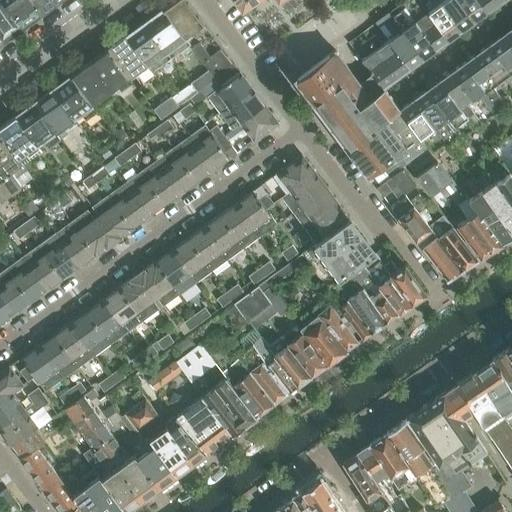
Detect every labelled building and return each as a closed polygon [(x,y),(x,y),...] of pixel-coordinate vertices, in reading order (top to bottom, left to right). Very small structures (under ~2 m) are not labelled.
[(0,0),(0,34),(3,39),(22,25),(2,0),(0,0)] [(2,0),(22,25),(40,12),(31,0),(2,0)] [(31,0),(40,12),(57,0),(31,0)] [(186,0),(173,0),(163,8),(185,38),(192,32),(195,37),(207,28),(203,23),(204,23),(186,0)] [(236,0),(242,8),(253,0),(277,0),(278,1),(278,0),(236,0)] [(420,0),(403,0),(402,1),(435,48),(448,39),(421,0),(420,0)] [(439,0),(420,0),(421,0),(448,39),(461,30),(440,1),(439,0)] [(441,0),(440,1),(461,30),(473,21),(459,0),(441,0)] [(459,0),(473,21),(486,11),(478,0),(459,0)] [(478,0),(486,11),(499,2),(497,0),(478,0)] [(402,1),(389,11),(422,58),(435,48),(402,1)] [(163,8),(145,21),(169,55),(167,51),(174,46),(177,50),(188,42),(185,38),(163,8)] [(379,26),(388,39),(409,67),(422,58),(389,11),(375,21),(379,26)] [(145,21),(126,35),(148,64),(155,59),(158,63),(169,55),(145,21)] [(511,27),(503,34),(511,46),(511,27)] [(409,67),(388,39),(382,43),(375,33),(368,39),(396,77),(409,67)] [(511,46),(503,34),(490,43),(511,73),(511,46)] [(148,64),(126,35),(108,48),(132,82),(133,81),(130,78),(137,73),(139,77),(151,69),(148,64)] [(369,53),(361,59),(373,73),(383,86),(396,77),(368,39),(362,43),(369,53)] [(192,47),(208,70),(215,79),(235,65),(222,47),(210,56),(199,42),(192,47)] [(511,73),(490,43),(477,52),(498,80),(504,76),(511,86),(511,73)] [(108,48),(89,61),(111,91),(118,86),(121,90),(132,82),(108,48)] [(296,80),(298,79),(307,90),(327,117),(333,126),(332,127),(342,140),(343,139),(369,173),(372,171),(393,155),(402,168),(404,167),(407,164),(405,162),(428,147),(421,137),(400,108),(383,86),(373,73),(360,83),(335,50),(329,54),(329,53),(328,54),(297,78),(296,78),(295,78),(296,80)] [(477,52),(465,61),(500,109),(507,105),(492,85),(498,80),(477,52)] [(111,91),(89,61),(71,75),(92,104),(99,99),(103,104),(114,95),(111,91)] [(465,61),(452,71),(472,97),(478,93),(494,114),(500,109),(465,61)] [(208,70),(191,83),(192,85),(197,92),(198,92),(215,79),(208,70)] [(466,102),(472,97),(452,71),(439,80),(468,118),(475,127),(482,123),(466,102)] [(208,97),(219,112),(253,88),(240,72),(216,89),(212,84),(203,90),(203,89),(198,92),(190,98),(196,105),(208,97)] [(70,75),(52,88),(74,118),(81,113),(86,120),(97,111),(92,105),(92,104),(71,75),(70,75)] [(439,80),(427,89),(456,127),(468,118),(439,80)] [(191,83),(171,97),(179,107),(191,98),(190,98),(198,92),(197,92),(192,85),(191,83)] [(68,133),(66,130),(76,122),(74,118),(52,88),(34,101),(60,139),(70,152),(77,147),(67,134),(68,133)] [(253,88),(219,112),(232,130),(242,123),(265,105),(253,88)] [(452,129),(456,127),(427,89),(413,99),(442,136),(446,142),(456,135),(452,129)] [(171,97),(153,110),(160,120),(179,107),(171,97)] [(413,99),(400,108),(421,137),(428,131),(435,141),(442,136),(413,99)] [(16,114),(15,115),(37,145),(44,139),(49,147),(60,139),(34,101),(16,115),(16,114)] [(190,103),(180,111),(185,118),(196,111),(190,103)] [(253,138),(253,139),(254,140),(278,122),(265,105),(242,123),(253,138)] [(42,176),(28,158),(39,149),(36,145),(37,145),(15,115),(0,125),(0,132),(26,169),(35,181),(42,176)] [(168,119),(157,127),(163,135),(173,127),(168,119)] [(205,124),(189,136),(213,168),(228,157),(229,158),(230,157),(229,156),(224,150),(217,140),(205,124)] [(157,127),(147,134),(152,142),(163,135),(157,127)] [(0,132),(0,174),(11,191),(12,191),(21,184),(16,177),(26,169),(0,132)] [(224,134),(217,140),(224,150),(231,144),(224,134)] [(189,136),(173,148),(197,180),(213,168),(189,136)] [(136,142),(125,150),(131,158),(141,150),(136,142)] [(108,145),(99,152),(105,160),(114,153),(108,145)] [(173,148),(157,159),(180,191),(197,180),(173,148)] [(125,150),(115,157),(120,165),(131,158),(125,150)] [(278,173),(289,188),(314,170),(302,154),(277,172),(277,173),(278,173)] [(437,157),(415,174),(431,194),(432,193),(431,193),(438,188),(452,177),(453,177),(437,157)] [(157,159),(141,171),(164,203),(180,191),(157,159)] [(511,174),(511,175),(500,159),(486,169),(491,176),(511,205),(511,174)] [(471,163),(465,167),(481,188),(511,231),(511,205),(491,176),(484,181),(471,163)] [(103,166),(93,173),(99,181),(109,173),(103,166)] [(402,168),(391,176),(404,193),(417,183),(404,167),(402,168)] [(465,181),(475,193),(468,198),(477,209),(502,243),(511,236),(511,231),(481,188),(465,167),(463,169),(469,177),(465,181)] [(290,190),(282,197),(292,210),(326,186),(314,170),(289,188),(290,190)] [(141,171),(125,183),(148,215),(164,203),(141,171)] [(68,172),(62,177),(69,187),(75,182),(68,172)] [(93,173),(83,181),(88,189),(99,181),(93,173)] [(0,196),(1,198),(11,191),(0,174),(0,196)] [(399,200),(391,206),(416,240),(424,233),(432,228),(414,203),(413,204),(406,195),(405,195),(404,193),(391,176),(385,181),(392,190),(399,200)] [(438,188),(431,193),(432,193),(440,204),(446,203),(448,201),(445,197),(459,187),(452,177),(438,188)] [(392,190),(385,181),(378,185),(376,187),(383,196),(392,190)] [(133,227),(132,226),(148,215),(125,183),(108,194),(132,227),(133,227)] [(326,186),(292,210),(304,226),(338,202),(326,186)] [(259,198),(254,191),(254,190),(253,189),(252,190),(253,191),(237,202),(261,235),(277,224),(271,216),(272,216),(266,208),(259,198)] [(66,192),(56,200),(62,208),(72,200),(66,192)] [(266,192),(259,198),(266,208),(274,203),(266,192)] [(97,213),(95,215),(114,241),(132,227),(108,194),(92,206),(97,213)] [(458,203),(466,217),(467,217),(491,250),(502,243),(477,209),(468,198),(467,197),(458,203)] [(33,199),(23,206),(29,215),(39,208),(33,199)] [(56,200),(46,207),(51,215),(62,208),(56,200)] [(237,202),(221,214),(245,247),(261,235),(237,202)] [(304,226),(313,239),(306,245),(308,248),(349,217),(338,202),(304,226)] [(88,209),(71,221),(95,254),(112,242),(114,241),(95,215),(94,215),(93,216),(88,209)] [(221,214),(205,225),(229,258),(245,247),(221,214)] [(34,216),(24,223),(30,231),(40,223),(34,216)] [(349,217),(308,248),(322,266),(362,235),(349,217)] [(466,217),(457,223),(481,257),(491,250),(467,217),(466,217)] [(71,221),(55,233),(78,265),(94,254),(95,254),(71,221)] [(24,223),(14,231),(19,238),(30,231),(24,223)] [(205,225),(189,237),(213,270),(229,258),(205,225)] [(437,236),(463,268),(477,259),(452,226),(438,237),(437,236)] [(55,233),(39,244),(62,277),(78,265),(55,233)] [(463,268),(437,236),(430,241),(424,233),(416,240),(422,247),(423,247),(447,279),(463,268)] [(362,235),(322,266),(335,283),(347,273),(361,263),(376,252),(362,235)] [(189,237),(173,249),(196,282),(213,270),(189,237)] [(39,244),(23,256),(46,288),(62,277),(39,244)] [(292,245),(281,252),(287,260),(298,252),(292,245)] [(156,259),(156,260),(180,293),(196,282),(173,249),(157,260),(156,259)] [(381,249),(376,252),(412,303),(426,294),(426,293),(405,263),(398,268),(391,259),(389,260),(381,249)] [(376,252),(361,263),(373,279),(399,312),(413,303),(412,303),(376,252)] [(301,255),(259,285),(263,291),(273,285),(306,261),(301,255)] [(23,256),(6,268),(30,300),(46,288),(23,256)] [(156,260),(137,273),(156,299),(158,298),(163,306),(180,293),(156,260)] [(269,261),(259,268),(264,276),(275,269),(269,261)] [(359,290),(347,298),(371,331),(387,320),(363,286),(373,279),(361,263),(347,273),(359,290)] [(6,268),(0,272),(0,292),(14,312),(30,300),(6,268)] [(259,268),(249,276),(254,284),(264,276),(259,268)] [(155,300),(156,299),(137,273),(136,274),(118,287),(119,287),(143,321),(159,309),(153,301),(155,300)] [(373,279),(363,286),(387,320),(399,312),(373,279)] [(238,284),(227,291),(233,299),(243,291),(238,284)] [(259,285),(234,303),(247,321),(262,311),(272,302),(263,291),(259,285)] [(273,285),(263,291),(272,302),(278,311),(280,314),(289,307),(273,285)] [(119,287),(103,299),(126,332),(143,321),(119,287)] [(371,331),(347,298),(346,298),(341,289),(332,295),(364,337),(371,331)] [(227,291),(217,299),(222,306),(233,299),(227,291)] [(0,292),(0,321),(14,312),(0,292)] [(103,299),(86,311),(110,344),(126,332),(103,299)] [(272,302),(262,311),(268,319),(278,311),(272,302)] [(331,330),(346,350),(358,341),(330,303),(318,313),(329,327),(332,324),(335,328),(331,330)] [(205,307),(195,314),(200,322),(211,315),(205,307)] [(86,311),(70,322),(94,356),(110,344),(86,311)] [(253,330),(268,319),(262,311),(247,321),(253,330)] [(346,350),(331,330),(335,328),(332,324),(329,327),(318,313),(301,328),(327,363),(346,350)] [(195,314),(184,322),(190,330),(200,322),(195,314)] [(70,322),(54,334),(78,367),(94,356),(70,322)] [(327,363),(301,328),(300,329),(297,325),(282,335),(311,374),(327,363)] [(54,334),(38,346),(62,379),(78,367),(54,334)] [(168,334),(157,341),(163,349),(174,341),(168,334)] [(275,340),(282,349),(275,353),(298,384),(311,374),(282,335),(275,340)] [(253,344),(252,344),(288,392),(298,384),(275,353),(273,354),(266,342),(263,344),(260,339),(253,344)] [(200,342),(177,360),(192,380),(216,362),(200,342)] [(252,344),(240,356),(275,402),(287,392),(288,392),(252,344)] [(152,345),(142,352),(147,360),(158,353),(152,345)] [(21,357),(27,365),(20,370),(28,381),(35,376),(46,390),(62,379),(38,346),(23,357),(22,356),(21,357)] [(511,353),(508,347),(492,358),(511,388),(511,353)] [(142,352),(131,360),(137,367),(147,360),(142,352)] [(238,358),(222,371),(225,375),(257,415),(260,413),(275,402),(240,356),(238,358)] [(511,388),(492,358),(474,370),(508,420),(511,417),(511,388)] [(0,372),(0,399),(13,391),(14,393),(24,385),(10,366),(10,365),(0,372)] [(119,368),(109,376),(114,384),(125,376),(119,368)] [(163,369),(149,379),(157,389),(170,379),(163,369)] [(482,423),(511,468),(511,426),(508,420),(474,370),(456,383),(474,410),(482,423)] [(246,423),(257,415),(225,375),(214,384),(235,412),(236,411),(245,424),(246,423)] [(109,376),(99,383),(104,391),(114,384),(109,376)] [(80,381),(70,389),(75,397),(86,389),(80,381)] [(478,438),(464,417),(468,414),(474,410),(456,383),(451,386),(402,420),(452,497),(444,502),(450,511),(470,498),(464,489),(472,484),(462,469),(487,452),(478,438)] [(214,384),(202,393),(232,433),(245,424),(236,411),(235,412),(214,384)] [(38,387),(28,395),(33,402),(44,395),(38,387)] [(89,401),(98,395),(94,388),(64,409),(74,422),(94,408),(89,401)] [(70,389),(59,396),(65,404),(75,397),(70,389)] [(13,391),(0,399),(0,427),(26,409),(14,393),(13,391)] [(202,393),(201,394),(203,396),(176,415),(180,421),(183,425),(191,435),(205,453),(232,433),(202,393)] [(49,402),(44,395),(33,402),(39,410),(49,402)] [(146,397),(125,413),(138,430),(159,415),(146,397)] [(112,404),(103,411),(107,417),(117,411),(112,404)] [(94,408),(74,422),(83,435),(103,420),(94,408)] [(26,409),(0,427),(0,428),(11,443),(12,444),(14,447),(29,436),(28,435),(39,427),(26,409)] [(117,411),(107,417),(113,425),(122,418),(117,411)] [(103,420),(83,435),(92,448),(112,433),(103,420)] [(402,420),(387,431),(417,475),(436,506),(444,501),(444,502),(452,497),(402,420)] [(180,421),(170,428),(194,462),(205,453),(191,435),(183,425),(180,421)] [(167,425),(149,438),(154,444),(155,443),(177,474),(194,462),(170,428),(167,425)] [(387,431),(369,444),(388,472),(397,487),(417,475),(387,431)] [(92,448),(84,454),(89,462),(98,456),(102,461),(122,446),(112,433),(92,448)] [(36,446),(33,443),(29,436),(14,447),(22,457),(36,446)] [(154,444),(136,457),(159,487),(177,474),(155,443),(154,444)] [(369,444),(357,452),(376,480),(388,472),(369,444)] [(22,457),(21,457),(33,473),(49,461),(37,446),(36,446),(22,457)] [(344,462),(368,500),(374,509),(389,500),(376,480),(357,452),(344,461),(344,462)] [(102,478),(127,511),(158,488),(159,487),(136,457),(134,454),(132,455),(103,477),(103,478),(102,478)] [(49,461),(33,473),(54,500),(69,489),(64,482),(49,461)] [(102,478),(103,478),(103,477),(102,477),(99,474),(82,486),(74,475),(64,482),(69,489),(80,503),(86,511),(124,511),(127,511),(102,478)] [(342,511),(320,478),(319,478),(303,489),(317,511),(342,511)] [(16,501),(7,489),(7,488),(0,493),(0,505),(0,506),(5,503),(7,507),(16,501)] [(69,489),(54,500),(62,511),(68,511),(80,503),(69,489)] [(317,511),(303,489),(292,496),(301,511),(317,511)] [(279,507),(282,511),(301,511),(292,496),(279,507)] [(470,498),(450,511),(468,511),(473,509),(476,507),(470,498)] [(474,511),(473,509),(468,511),(507,511),(499,499),(478,511),(474,511)] [(396,511),(389,500),(374,509),(376,511),(396,511)] [(449,511),(450,511),(444,502),(444,501),(436,506),(427,511),(425,508),(418,511),(416,511),(414,509),(411,511),(449,511)] [(86,511),(80,503),(68,511),(86,511)]
